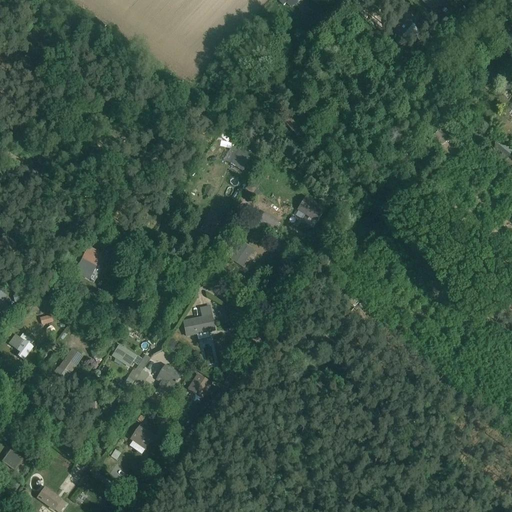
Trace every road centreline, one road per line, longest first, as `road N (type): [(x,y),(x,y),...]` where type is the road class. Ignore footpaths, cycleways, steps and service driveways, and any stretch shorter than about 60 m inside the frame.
road 1 (residential): [(8,158),(261,332)]
road 2 (residential): [(0,405),(141,508)]
road 3 (residential): [(346,0),(238,112)]
